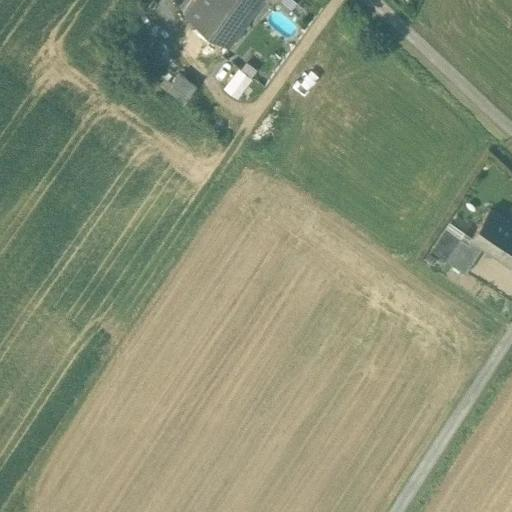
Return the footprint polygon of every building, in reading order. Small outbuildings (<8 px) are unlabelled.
[(194,0),(184,15),(227,47),(260,0),(194,0)] [(209,73),(225,81),(235,63),(220,54),(209,73)] [(236,96),(252,76),(238,65),(222,85),(236,96)] [(183,101),(196,83),(178,71),(166,89),(183,101)] [(511,223),(487,207),(468,236),(510,264),(511,261),(511,223)]
